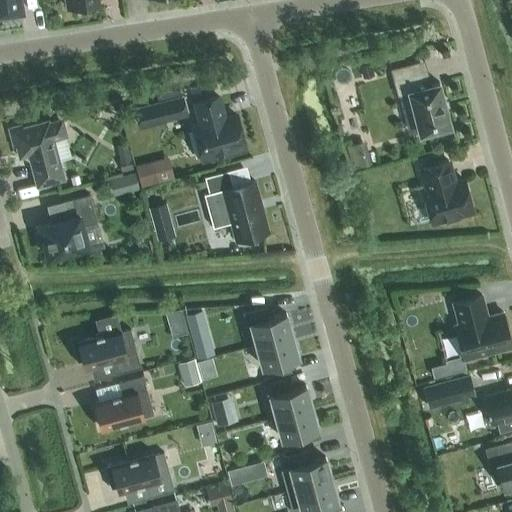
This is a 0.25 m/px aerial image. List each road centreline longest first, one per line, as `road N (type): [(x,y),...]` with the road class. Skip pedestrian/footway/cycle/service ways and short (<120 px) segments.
road 1 (residential): [(248,17),(384,511)]
road 2 (residential): [(0,58),(248,17)]
road 3 (residential): [(455,0),(511,194)]
